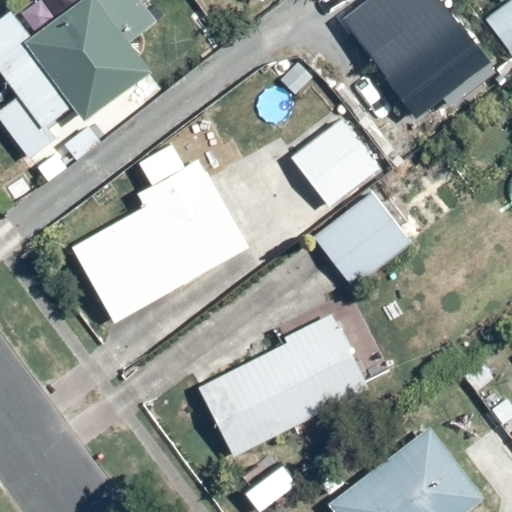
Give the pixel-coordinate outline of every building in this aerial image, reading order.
[(0,124),(26,160),(55,139),(72,163),(103,140),(85,117),(147,72),(126,43),(155,21),(139,0),(81,0),(78,2),(76,0),(75,0),(26,36),(6,8),(0,11),(0,76),(15,97),(0,107),(0,124)] [(371,60),(407,116),(439,95),(444,103),(491,73),(443,0),(353,0),(352,1),(384,52),(371,60)] [(511,54),(511,0),(508,0),(483,20),(511,55),(511,54)] [(377,166),(341,117),(288,156),(325,205),(377,166)] [(184,168),(169,143),(136,162),(150,185),(133,194),(140,206),(67,247),(110,323),(244,247),(196,161),(184,168)] [(410,240),(371,191),(312,238),(351,287),(410,240)] [(366,385),(330,316),(194,387),(230,456),(366,385)] [(459,511),(477,499),(424,428),(324,503),(330,511),(459,511)]
